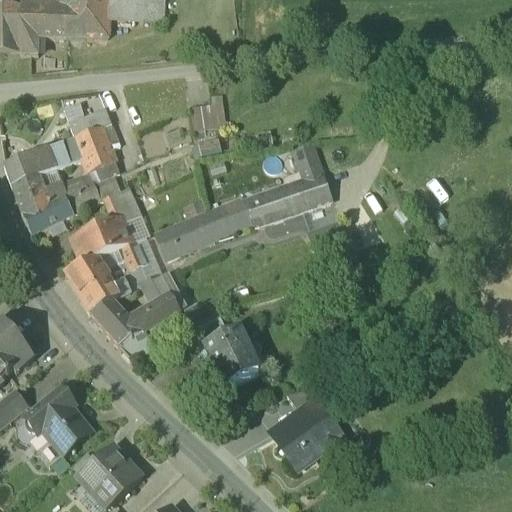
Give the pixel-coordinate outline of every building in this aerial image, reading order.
[(65,0),(65,11),(63,42),(108,43),(109,23),(110,0),(65,0)] [(162,0),(110,0),(109,23),(162,26),(162,0)] [(7,9),(0,8),(0,58),(37,59),(38,42),(63,42),(65,11),(7,9)] [(79,109),(63,114),(74,144),(75,144),(90,138),(83,123),(79,109)] [(211,112),(201,114),(204,135),(214,134),(211,112)] [(105,114),(83,123),(90,138),(100,133),(101,135),(111,130),(105,114)] [(201,114),(190,115),(193,137),(204,135),(201,114)] [(90,138),(75,144),(81,160),(107,150),(101,135),(100,133),(90,138)] [(74,144),(5,172),(12,192),(40,181),(55,175),(83,164),(81,160),(75,144),(74,144)] [(107,150),(81,160),(83,164),(89,179),(95,176),(114,169),(107,150)] [(312,151),(292,158),(303,188),(322,181),(312,151)] [(114,169),(95,176),(99,187),(118,179),(114,169)] [(55,175),(40,181),(45,195),(59,188),(55,175)] [(40,181),(12,192),(22,220),(31,239),(72,219),(61,195),(47,201),(45,195),(40,181)] [(244,209),(253,231),(255,235),(332,207),(322,181),(303,188),(244,209)] [(62,195),(61,195),(72,219),(93,209),(87,195),(84,186),(62,195)] [(59,188),(45,195),(47,201),(61,195),(62,195),(59,188)] [(94,192),(87,195),(93,209),(100,207),(94,192)] [(127,194),(103,205),(108,217),(132,205),(127,194)] [(242,203),(156,239),(168,266),(179,261),(179,262),(253,231),(244,209),(242,203)] [(132,205),(108,217),(113,229),(120,226),(122,230),(140,222),(132,205)] [(113,229),(71,247),(82,271),(98,264),(119,255),(130,250),(122,230),(120,226),(113,229)] [(339,230),(309,241),(320,267),(349,256),(339,230)] [(130,250),(119,255),(123,266),(128,277),(146,270),(136,248),(130,250)] [(82,271),(64,279),(89,320),(113,308),(117,306),(115,303),(103,275),(98,264),(82,271)] [(123,266),(103,275),(115,303),(117,306),(131,300),(121,278),(123,277),(124,279),(128,277),(123,266)] [(142,339),(118,352),(131,366),(185,337),(217,319),(221,317),(216,306),(215,306),(182,324),(159,282),(141,291),(155,314),(162,328),(142,339)] [(224,302),(216,306),(221,317),(229,313),(224,302)] [(130,327),(113,308),(89,320),(118,352),(142,339),(130,327)] [(155,314),(130,327),(142,339),(162,328),(155,314)] [(198,330),(185,337),(202,369),(212,363),(207,354),(206,352),(229,341),(217,319),(198,330)] [(0,389),(3,387),(1,385),(13,374),(15,377),(34,362),(21,347),(24,344),(14,332),(11,335),(3,325),(0,327),(0,389)] [(317,341),(311,328),(302,333),(309,345),(317,341)] [(302,333),(285,341),(301,372),(318,363),(309,345),(302,333)] [(229,341),(206,352),(207,354),(212,363),(225,391),(226,393),(258,377),(257,376),(239,339),(239,338),(239,337),(229,341)] [(314,392),(285,401),(299,421),(315,409),(316,410),(323,405),(314,392)] [(73,408),(60,393),(24,422),(25,424),(23,426),(22,429),(23,432),(24,435),(26,437),(29,438),(33,438),(35,437),(36,438),(41,434),(61,459),(90,436),(69,411),(73,408)] [(12,396),(0,405),(0,432),(25,412),(12,396)] [(299,421),(273,440),(298,474),(324,454),(333,467),(349,456),(316,410),(315,409),(299,421)] [(106,511),(140,480),(111,450),(76,483),(103,511),(106,511)]
